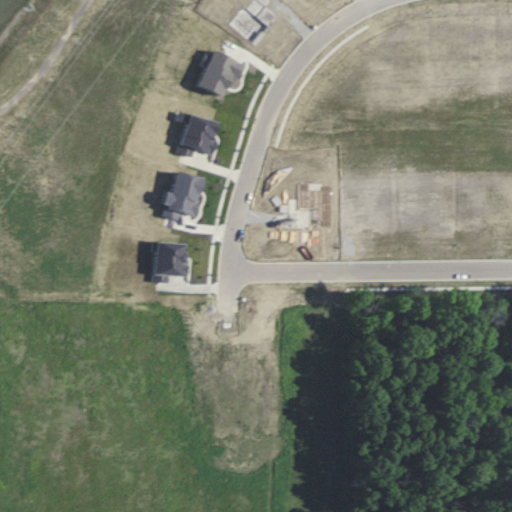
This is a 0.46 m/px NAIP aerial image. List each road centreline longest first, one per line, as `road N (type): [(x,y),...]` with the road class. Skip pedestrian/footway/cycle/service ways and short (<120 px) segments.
road 1 (residential): [(256,511),(229,319),(241,211),(287,82),(329,34),(389,0)]
road 2 (residential): [(511,271),(232,274)]
road 3 (residential): [(244,423),(0,424)]
